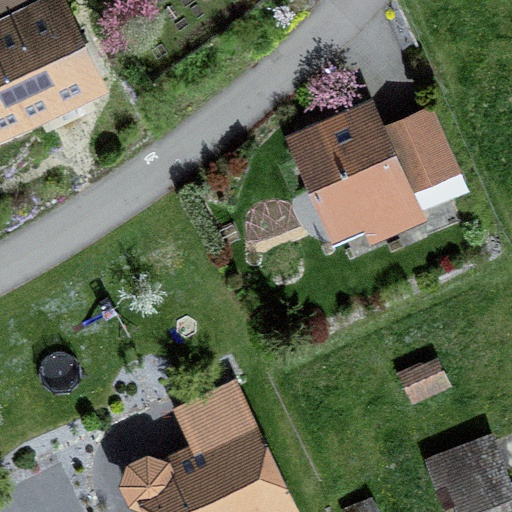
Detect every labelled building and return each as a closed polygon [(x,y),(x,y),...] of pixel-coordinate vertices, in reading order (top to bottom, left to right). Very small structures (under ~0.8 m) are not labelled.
[(0,0),(0,136),(109,84),(68,0),(0,0)] [(337,255),(427,217),(422,207),(468,188),(429,98),(382,118),(371,93),(284,130),(337,255)] [(451,384),(437,352),(397,370),(411,402),(451,384)] [(298,511),(301,511),(235,372),(172,403),(187,439),(161,452),(147,447),(125,456),(117,480),(128,502),(142,506),(144,511),(298,511)] [(511,511),(511,479),(493,429),(422,455),(441,506),(453,502),(456,511),(511,511)] [(379,511),(372,495),(341,508),(343,511),(379,511)]
